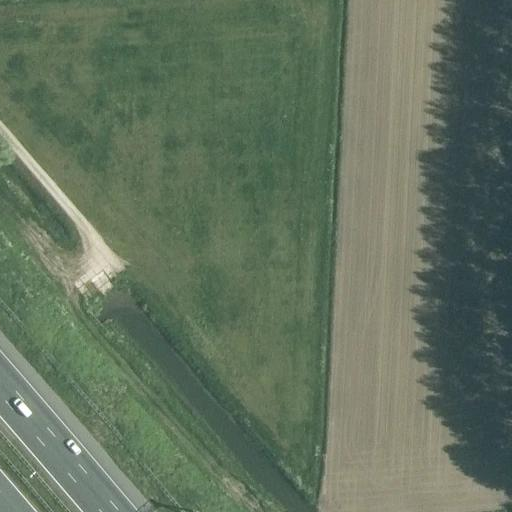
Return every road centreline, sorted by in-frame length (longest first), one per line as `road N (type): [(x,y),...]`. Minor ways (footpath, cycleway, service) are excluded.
road 1 (unclassified): [(118,276),(0,145)]
road 2 (motorway): [(105,511),(0,393)]
